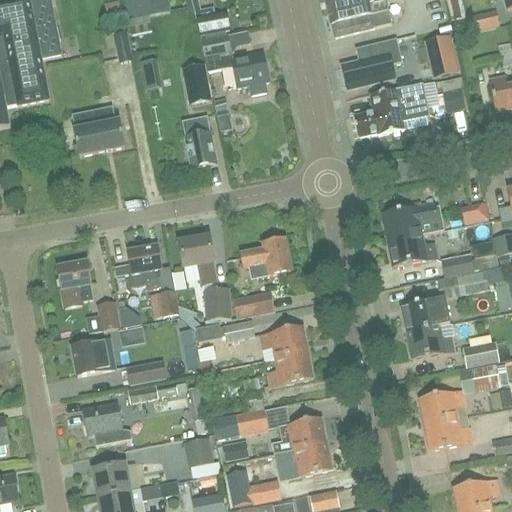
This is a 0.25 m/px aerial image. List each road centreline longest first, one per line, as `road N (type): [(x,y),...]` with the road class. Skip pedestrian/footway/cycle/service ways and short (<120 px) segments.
road 1 (residential): [(392,511),(328,184)]
road 2 (residential): [(7,240),(328,184)]
road 3 (residential): [(57,511),(7,240)]
road 4 (residential): [(328,184),(288,0)]
road 5 (residential): [(328,184),(511,148)]
